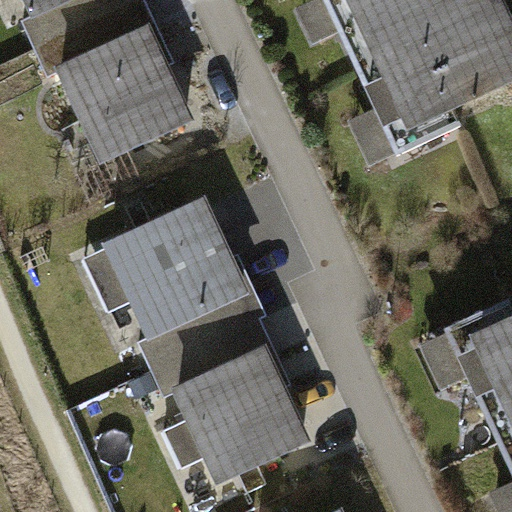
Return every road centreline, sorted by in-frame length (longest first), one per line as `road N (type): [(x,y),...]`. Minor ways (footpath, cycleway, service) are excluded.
road 1 (residential): [(215,0),(343,260),(347,349),(421,511)]
road 2 (track): [(89,511),(0,296)]
